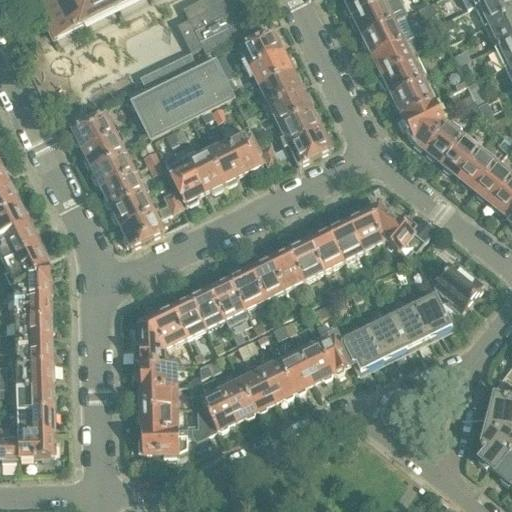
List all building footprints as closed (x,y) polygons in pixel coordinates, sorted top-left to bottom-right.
[(54,44),(142,0),(47,0),(35,6),(44,23),(29,31),(38,50),(53,42),(54,44)] [(189,25),(178,31),(191,58),(202,53),(206,60),(260,33),(243,0),(211,0),(183,14),(189,25)] [(351,0),(344,4),(348,11),(344,13),(350,26),(387,7),(390,5),(390,4),(387,0),(351,0)] [(387,7),(350,26),(355,35),(359,33),(363,42),(405,21),(407,20),(397,0),(390,4),(390,5),(387,7)] [(460,0),(468,15),(476,12),(499,0),(460,0)] [(511,0),(499,0),(476,12),(485,32),(511,18),(511,0)] [(511,18),(485,32),(495,52),(511,44),(511,18)] [(369,54),(373,62),(410,43),(414,41),(405,21),(363,42),(364,44),(362,47),(365,53),(369,54)] [(434,23),(425,27),(427,30),(429,34),(437,30),(434,23)] [(452,23),(437,30),(441,39),(451,34),(456,32),(452,23)] [(429,34),(428,34),(427,35),(431,43),(441,39),(437,30),(429,34)] [(242,67),(246,76),(283,58),(280,51),(282,47),(278,39),(274,39),(273,37),(241,53),(247,65),(242,67)] [(375,74),(379,83),(416,65),(410,52),(413,50),(410,43),(373,62),(377,70),(375,74)] [(511,44),(495,52),(505,72),(511,68),(511,44)] [(457,69),(457,70),(466,66),(470,64),(466,55),(453,62),(457,69)] [(221,57),(211,62),(219,80),(222,87),(232,82),(221,58),(221,57)] [(131,101),(139,118),(143,124),(144,126),(150,138),(152,143),(231,104),(226,94),(222,87),(219,80),(210,62),(197,69),(197,70),(191,58),(140,83),(146,95),(145,95),(145,94),(131,101)] [(255,81),(260,93),(293,77),(292,76),(294,72),(290,64),(286,64),(283,58),(246,76),(250,83),(255,81)] [(457,69),(453,62),(444,66),(447,74),(457,69)] [(388,93),(392,101),(425,85),(428,83),(425,75),(421,76),(416,65),(379,83),(384,92),(388,93)] [(471,76),(466,66),(457,70),(462,80),(471,76)] [(261,106),(265,115),(303,97),(299,90),(301,86),(297,78),(294,78),(293,77),(260,93),(266,104),(261,106)] [(236,89),(232,82),(222,87),(226,94),(236,89)] [(402,121),(435,105),(438,104),(434,96),(431,97),(425,85),(392,101),(393,103),(392,107),(394,112),(398,113),(402,121)] [(455,89),(458,95),(467,90),(464,85),(455,89)] [(475,106),(478,111),(486,107),(475,86),(467,90),(471,99),(475,106)] [(274,120),(280,132),(312,116),(312,114),(314,111),(310,103),(306,103),(303,97),(265,115),(269,122),(274,120)] [(463,104),(467,112),(475,106),(471,99),(463,104)] [(415,147),(424,154),(445,128),(435,105),(402,121),(403,123),(400,125),(406,136),(409,134),(415,147)] [(478,126),(482,120),(478,111),(475,106),(467,112),(478,126)] [(482,120),(486,127),(490,130),(496,127),(486,107),(478,111),(482,120)] [(242,117),(245,125),(255,120),(251,112),(242,117)] [(219,113),(212,117),(218,129),(225,125),(219,113)] [(281,145),(285,154),(322,136),(319,129),(321,125),(317,118),(313,117),(312,116),(280,132),(285,143),(281,145)] [(218,129),(212,117),(205,121),(211,132),(218,129)] [(110,118),(106,120),(73,136),(74,138),(72,141),(76,149),(80,149),(83,156),(120,137),(116,129),(110,118)] [(139,118),(130,122),(133,128),(143,124),(139,118)] [(255,120),(245,125),(249,132),(259,127),(255,120)] [(490,131),(505,143),(508,146),(511,144),(511,138),(504,123),(497,127),(490,131)] [(144,126),(134,131),(140,143),(150,138),(144,126)] [(435,164),(441,169),(464,141),(446,126),(445,128),(424,154),(426,157),(427,160),(431,164),(435,164)] [(182,132),(174,136),(180,148),(188,144),(182,132)] [(180,148),(174,136),(166,140),(172,152),(180,148)] [(278,166),(289,161),(293,159),(299,171),(332,155),(331,154),(333,150),(329,142),(325,142),(322,136),(285,154),(275,160),(278,166)] [(92,174),(93,176),(125,159),(119,147),(124,145),(120,137),(83,156),(86,162),(84,166),(88,174),(92,174)] [(233,139),(224,143),(243,180),(250,177),(253,179),(261,175),(262,171),(263,170),(247,137),(235,143),(233,139)] [(452,177),(459,183),(482,155),(464,141),(441,169),(443,170),(443,174),(448,178),(452,177)] [(219,151),(207,157),(224,190),(225,189),(229,191),(236,187),(237,183),(243,180),(224,143),(217,147),(219,151)] [(511,148),(508,146),(505,143),(498,151),(507,158),(511,151),(511,148)] [(261,155),(265,164),(275,160),(270,151),(261,155)] [(469,191),(476,196),(498,168),(482,155),(459,183),(460,184),(460,188),(465,191),(469,191)] [(181,170),(168,176),(185,209),(186,208),(190,210),(198,206),(198,202),(204,199),(185,162),(182,156),(176,159),(181,170)] [(194,158),(185,162),(204,199),(211,196),(215,198),(223,194),(223,190),(224,190),(207,157),(197,162),(194,158)] [(99,188),(102,195),(139,176),(135,169),(131,171),(125,159),(93,176),(93,177),(91,180),(95,188),(99,188)] [(146,165),(149,172),(159,167),(156,160),(146,165)] [(275,160),(265,164),(268,171),(278,166),(275,160)] [(0,192),(9,188),(5,179),(7,178),(1,166),(0,166),(0,192)] [(159,167),(149,172),(152,179),(162,173),(159,167)] [(485,204),(493,210),(511,185),(511,179),(498,168),(476,196),(477,197),(477,201),(481,204),(485,204)] [(111,213),(112,215),(145,199),(149,196),(139,176),(102,195),(105,201),(103,205),(107,212),(111,213)] [(509,224),(511,220),(511,185),(493,210),(494,214),(498,218),(502,217),(509,223),(509,224)] [(0,218),(21,208),(15,196),(14,197),(9,188),(0,192),(0,218)] [(164,203),(168,211),(179,206),(175,198),(164,203)] [(150,210),(145,199),(112,215),(113,216),(111,219),(114,227),(118,227),(122,234),(159,216),(155,208),(150,210)] [(159,216),(122,234),(125,240),(123,244),(127,252),(130,252),(132,254),(164,238),(158,226),(183,214),(179,206),(168,211),(159,216)] [(0,243),(29,229),(25,221),(27,220),(21,208),(0,218),(0,243)] [(379,210),(367,216),(384,249),(385,248),(407,265),(413,258),(416,260),(425,248),(411,237),(417,230),(405,220),(400,227),(379,210)] [(350,224),(347,226),(364,259),(384,249),(367,216),(360,220),(358,217),(349,221),(350,224)] [(339,227),(327,232),(344,268),(364,259),(347,226),(340,229),(339,227)] [(0,262),(2,267),(41,248),(36,237),(34,238),(29,229),(0,243),(0,262)] [(316,241),(308,245),(324,278),(344,268),(327,232),(315,238),(316,241)] [(299,246),(287,252),(305,288),(324,278),(308,245),(301,249),(299,246)] [(10,291),(14,289),(50,271),(46,262),(47,261),(41,248),(2,267),(8,278),(4,280),(10,291)] [(277,261),(268,265),(285,298),(305,288),(287,252),(276,258),(277,261)] [(257,270),(249,274),(265,308),(285,298),(268,265),(266,266),(265,263),(255,267),(257,270)] [(450,306),(441,310),(452,333),(483,294),(466,281),(469,278),(460,271),(458,274),(454,272),(453,273),(443,264),(430,279),(438,295),(450,306)] [(377,268),(370,271),(376,282),(383,279),(377,268)] [(14,289),(15,303),(51,302),(51,299),(53,299),(52,288),(50,289),(50,271),(14,289)] [(376,282),(370,271),(359,277),(365,287),(369,285),(376,282)] [(401,272),(396,274),(400,283),(406,281),(401,272)] [(240,275),(227,281),(245,318),(265,308),(249,274),(241,278),(240,275)] [(218,290),(210,293),(226,327),(233,324),(236,330),(248,324),(245,318),(227,281),(216,287),(218,290)] [(381,283),(374,287),(379,297),(386,294),(381,283)] [(338,288),(331,292),(336,301),(342,298),(338,288)] [(336,301),(331,292),(325,295),(330,304),(336,301)] [(200,294),(189,300),(207,337),(226,327),(210,293),(202,297),(200,294)] [(178,309),(170,313),(186,347),(207,337),(189,300),(177,306),(178,309)] [(436,300),(413,312),(421,327),(420,327),(420,330),(422,334),(424,335),(424,334),(429,344),(452,333),(441,310),(436,300)] [(15,303),(15,326),(54,325),(53,311),(51,311),(51,302),(15,303)] [(324,311),(325,312),(330,323),(337,337),(341,335),(341,332),(336,323),(338,318),(332,306),(324,311)] [(293,312),(297,321),(305,316),(301,308),(293,312)] [(158,319),(150,323),(167,357),(186,347),(170,313),(168,314),(166,311),(157,316),(158,319)] [(320,326),(330,323),(325,312),(315,316),(320,326)] [(413,312),(391,323),(398,338),(397,338),(397,341),(399,345),(401,346),(402,345),(407,355),(429,344),(424,334),(424,335),(422,334),(420,330),(420,327),(421,327),(413,312)] [(273,322),(277,330),(284,327),(280,319),(273,322)] [(141,367),(141,371),(174,371),(170,364),(165,364),(164,358),(167,357),(150,323),(139,328),(140,352),(137,352),(137,368),(141,367)] [(391,323),(368,334),(376,349),(375,350),(375,352),(377,356),(379,357),(380,357),(384,366),(407,355),(402,345),(401,346),(399,345),(397,341),(397,338),(398,338),(391,323)] [(15,326),(16,349),(52,348),(52,337),(54,337),(54,325),(15,326)] [(285,331),(290,341),(297,338),(292,328),(285,331)] [(254,334),(257,340),(266,336),(262,329),(254,334)] [(285,331),(274,336),(279,346),(290,341),(285,331)] [(368,334),(343,347),(353,369),(358,379),(384,366),(380,357),(379,357),(377,356),(375,352),(375,350),(376,349),(368,334)] [(233,340),(237,350),(246,346),(244,341),(237,338),(233,340)] [(338,338),(318,347),(335,382),(346,376),(345,373),(353,369),(343,347),(338,338)] [(256,345),(247,350),(252,359),(260,355),(256,345)] [(221,346),(212,351),(216,358),(225,354),(221,346)] [(318,347),(299,357),(314,389),(322,385),(323,388),(335,382),(318,347)] [(16,349),(16,371),(55,370),(54,357),(52,357),(52,348),(16,349)] [(252,359),(247,350),(238,354),(243,364),(252,359)] [(193,358),(197,367),(202,367),(205,366),(200,355),(193,358)] [(299,357),(279,366),(295,398),(296,398),(299,399),(305,396),(306,392),(314,389),(299,357)] [(217,365),(208,369),(213,379),(221,376),(217,365)] [(279,366),(260,376),(275,408),(283,404),(287,405),(293,402),(294,399),(295,398),(279,366)] [(213,379),(208,369),(200,373),(201,381),(201,385),(213,379)] [(16,371),(17,394),(53,393),(53,383),(55,383),(55,370),(16,371)] [(141,384),(141,393),(177,393),(176,371),(178,371),(177,371),(174,371),(141,371),(141,372),(138,372),(138,385),(141,384)] [(260,376),(241,385),(256,417),(257,417),(261,418),(267,415),(268,412),(275,408),(260,376)] [(187,392),(201,392),(201,385),(201,381),(193,381),(187,385),(187,392)] [(497,392),(511,404),(511,389),(504,383),(497,392)] [(241,385),(221,395),(237,427),(245,423),(248,424),(254,421),(255,417),(256,417),(241,385)] [(17,394),(18,417),(56,416),(56,402),(53,402),(53,393),(17,394)] [(138,402),(139,415),(177,414),(177,393),(141,393),(142,401),(138,402)] [(221,395),(200,405),(218,439),(219,439),(217,436),(218,436),(222,437),(228,434),(229,431),(237,427),(221,395)] [(490,473),(494,476),(511,453),(511,409),(497,397),(497,398),(491,422),(488,423),(486,431),(488,434),(486,441),(483,443),(481,450),(483,453),(479,468),(486,474),(490,473)] [(218,439),(200,405),(201,433),(206,442),(208,441),(210,443),(218,439)] [(142,427),(142,436),(178,435),(177,414),(139,415),(139,427),(142,427)] [(18,417),(18,440),(55,439),(54,429),(57,429),(56,416),(18,417)] [(10,440),(9,432),(0,432),(0,440),(10,441),(10,440)] [(201,433),(193,433),(193,439),(197,446),(206,442),(201,433)] [(187,435),(178,435),(142,436),(143,445),(139,445),(140,458),(143,457),(143,459),(164,459),(164,462),(176,462),(176,458),(179,458),(187,454),(187,435)] [(55,439),(18,440),(10,441),(0,440),(0,463),(1,463),(1,467),(17,467),(17,463),(55,462),(55,439)] [(511,492),(511,491),(511,453),(494,476),(502,483),(501,485),(508,492),(510,491),(511,492)]
